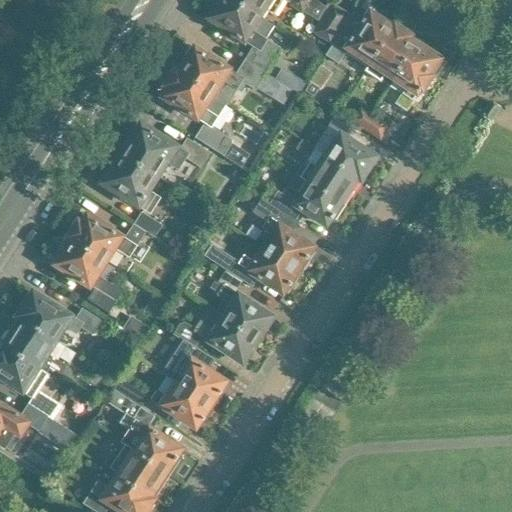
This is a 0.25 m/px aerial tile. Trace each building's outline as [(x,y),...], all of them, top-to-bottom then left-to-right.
[(275,27),(263,19),(234,0),(218,0),(216,5),(217,9),(210,20),(254,48),(246,61),(266,74),(273,63),(275,64),(282,53),(281,51),(282,49),(269,41),(270,40),(267,38),(275,27)] [(284,0),(234,0),(263,19),(268,12),(274,16),(284,0)] [(284,0),(290,4),(290,5),(303,14),(304,12),(312,0),(311,0),(284,0)] [(335,33),(347,15),(335,7),(324,25),(335,33)] [(371,65),(394,30),(384,24),(383,19),(377,15),(373,17),(369,14),(364,22),(354,15),(352,18),(347,27),(335,45),(334,44),(327,57),(339,64),(348,50),(370,65),(371,65)] [(324,25),(318,34),(334,44),(335,45),(347,27),(342,24),(335,33),(324,25)] [(394,79),(417,45),(410,40),(411,38),(408,35),(407,32),(401,28),(398,29),(395,27),(394,30),(371,65),(370,65),(366,71),(381,82),(387,74),(394,79)] [(420,47),(417,45),(394,79),(408,88),(404,94),(403,93),(395,106),(407,113),(420,93),(421,94),(423,92),(424,92),(436,73),(439,75),(446,64),(430,54),(430,50),(423,46),(420,47)] [(189,48),(185,53),(185,57),(175,72),(226,106),(227,104),(229,105),(238,91),(242,93),(247,85),(256,90),(266,74),(246,61),(236,76),(192,47),(189,48)] [(226,106),(175,72),(174,74),(170,75),(166,81),(167,85),(165,87),(168,89),(163,98),(204,125),(196,138),(224,156),(232,146),(232,144),(233,142),(232,140),(231,139),(213,127),(226,106)] [(320,92),(311,86),(306,95),(314,100),(320,92)] [(491,122),(500,109),(491,103),(483,116),(491,122)] [(361,128),(369,116),(361,110),(351,124),(360,130),(361,128)] [(349,141),(355,130),(360,134),(363,129),(361,128),(360,130),(351,124),(336,115),(315,148),(314,149),(363,181),(363,180),(367,179),(371,172),(370,169),(377,159),(349,141)] [(389,129),(369,116),(361,128),(363,129),(381,141),(389,129)] [(141,126),(132,140),(129,138),(119,153),(158,178),(167,164),(180,171),(188,159),(202,168),(210,153),(187,139),(180,151),(141,126)] [(314,149),(315,148),(303,140),(296,150),(310,158),(308,161),(310,162),(300,178),(308,183),(346,207),(363,181),(314,149)] [(158,178),(119,153),(110,169),(113,171),(104,184),(151,214),(162,199),(150,191),(158,178)] [(308,183),(302,193),(289,185),(281,197),(328,227),(332,220),(334,221),(335,220),(337,221),(346,207),(308,183)] [(254,214),(267,222),(263,228),(274,234),(264,249),(302,274),(304,271),(308,270),(312,264),(310,263),(311,261),(309,260),(310,259),(308,257),(314,249),(293,235),(300,224),(264,200),(254,214)] [(142,212),(134,226),(147,234),(147,233),(156,239),(163,226),(142,212)] [(140,244),(147,234),(134,226),(125,240),(88,217),(83,225),(79,223),(78,226),(73,227),(69,233),(70,237),(69,238),(106,263),(107,262),(118,269),(127,256),(130,258),(139,244),(140,244)] [(106,263),(69,238),(59,254),(55,255),(52,260),(53,264),(97,292),(90,302),(108,313),(122,291),(113,285),(114,285),(98,275),(106,263)] [(212,248),(205,258),(226,272),(244,283),(246,284),(253,274),(284,294),(289,286),(291,288),(292,286),(294,288),(295,286),(298,285),(303,278),(302,275),(302,274),(264,249),(255,262),(245,255),(239,264),(233,260),(212,248)] [(237,294),(244,283),(226,272),(219,283),(224,285),(217,295),(224,299),(216,313),(224,319),(259,341),(261,338),(265,337),(269,332),(268,328),(274,318),(237,294)] [(195,307),(207,307),(207,292),(195,292),(195,307)] [(20,316),(18,318),(56,342),(57,341),(65,328),(77,336),(82,328),(93,335),(102,321),(83,309),(75,320),(34,294),(27,305),(24,305),(19,313),(20,316)] [(132,317),(123,330),(144,344),(153,330),(132,317)] [(56,342),(18,318),(9,333),(8,332),(6,333),(2,340),(2,343),(1,345),(39,369),(49,353),(59,358),(59,357),(70,364),(77,353),(65,345),(64,346),(57,341),(56,342)] [(259,341),(224,319),(216,330),(201,321),(196,329),(186,322),(181,324),(174,334),(185,341),(195,348),(202,337),(244,365),(250,355),(254,354),(258,349),(257,345),(259,341)] [(185,341),(164,375),(215,409),(217,406),(220,405),(223,401),(223,398),(224,396),(222,395),(223,394),(221,392),(226,383),(208,371),(215,360),(195,348),(185,341)] [(39,369),(1,345),(0,346),(0,378),(32,399),(28,406),(45,417),(54,423),(55,421),(64,406),(40,391),(50,377),(39,369)] [(215,409),(164,375),(143,409),(156,417),(156,418),(159,420),(166,409),(197,429),(202,421),(204,422),(205,421),(207,422),(208,419),(212,418),(214,414),(214,410),(215,409)] [(122,378),(115,390),(142,408),(150,396),(122,378)] [(143,409),(142,408),(115,390),(107,402),(127,414),(121,423),(131,430),(123,443),(126,445),(126,446),(172,475),(180,462),(178,460),(179,458),(178,458),(183,450),(159,435),(159,434),(156,432),(155,432),(149,428),(156,418),(156,417),(143,409)] [(0,404),(0,446),(7,451),(16,436),(22,440),(31,426),(38,431),(37,432),(61,446),(62,444),(73,451),(82,438),(55,421),(54,423),(45,417),(28,406),(20,417),(0,404)] [(155,501),(172,475),(126,446),(115,463),(104,456),(99,464),(118,476),(118,477),(155,501)] [(155,501),(118,477),(110,488),(99,481),(84,504),(96,511),(107,511),(111,506),(120,511),(151,511),(155,507),(153,503),(155,501)]
